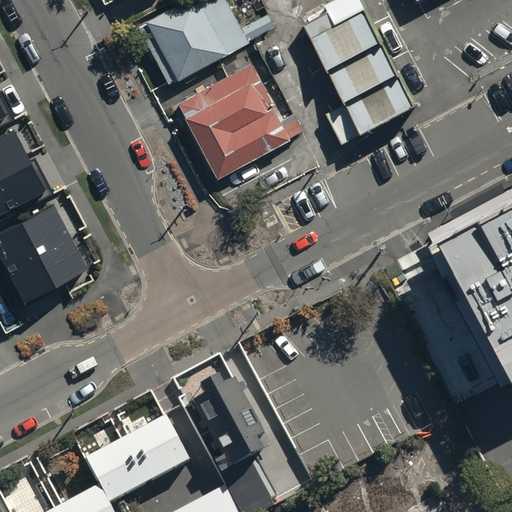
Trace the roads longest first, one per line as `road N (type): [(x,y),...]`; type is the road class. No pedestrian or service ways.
road 1 (residential): [(511,138),(190,309)]
road 2 (residential): [(30,0),(190,309)]
road 3 (residential): [(190,309),(0,411)]
